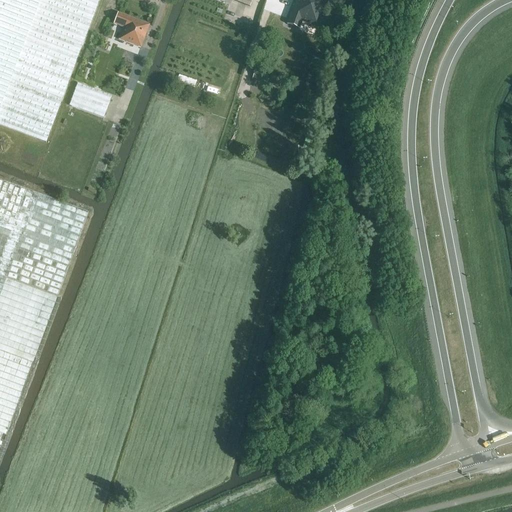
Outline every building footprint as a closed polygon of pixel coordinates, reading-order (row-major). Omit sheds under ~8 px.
[(0,0),(0,109),(40,0),(0,0)] [(0,124),(46,142),(99,0),(40,0),(0,109),(0,124)] [(295,0),(286,22),(298,27),(301,21),(317,27),(326,0),(295,0)] [(118,14),(117,16),(114,24),(123,27),(119,39),(141,47),(149,27),(118,14)] [(265,84),(269,72),(255,68),(252,80),(265,84)] [(112,96),(77,83),(68,106),(103,119),(112,96)] [(263,112),(259,124),(270,127),(268,132),(275,134),(277,130),(288,133),(292,122),(263,112)] [(0,453),(2,449),(3,445),(4,441),(5,439),(9,429),(12,420),(14,413),(15,412),(16,412),(17,408),(18,407),(20,403),(20,401),(23,394),(35,360),(36,358),(89,213),(0,180),(0,453)]
